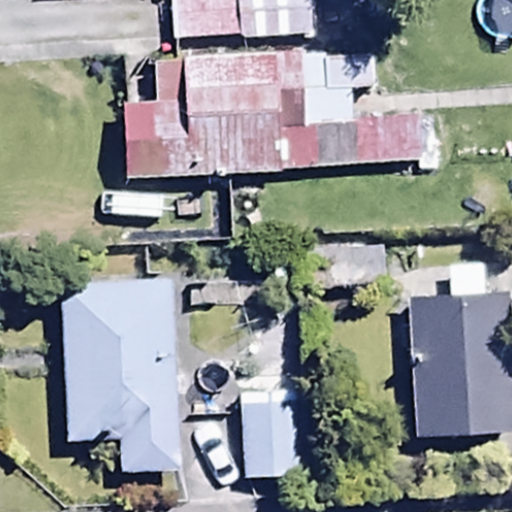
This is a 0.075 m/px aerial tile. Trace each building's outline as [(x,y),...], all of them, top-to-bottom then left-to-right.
[(281,0),(168,0),(170,48),(283,44),(281,0)] [(120,114),(126,185),(415,172),(413,123),(349,126),(346,59),(151,67),(153,113),(120,114)] [(382,250),(270,259),(272,295),(385,286),(382,250)] [(444,303),(408,305),(412,445),(511,442),(507,300),(481,301),(480,271),(443,272),(444,303)] [(116,478),(179,478),(175,284),(62,284),(62,444),(116,444),(116,478)] [(303,397),(236,400),(240,488),(307,485),(303,397)]
